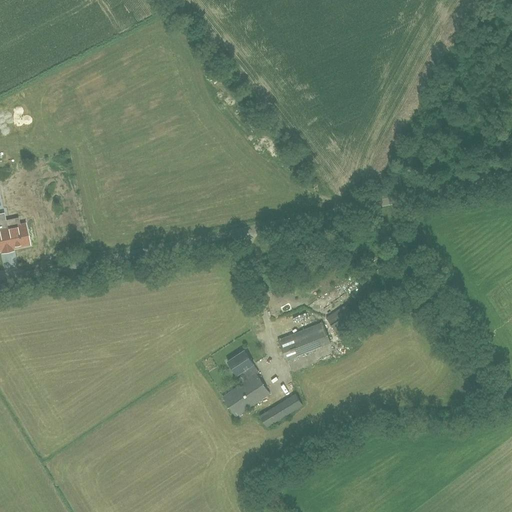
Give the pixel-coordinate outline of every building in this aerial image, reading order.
[(5,226),(0,226),(0,251),(9,250),(10,250),(9,248),(29,244),(25,223),(5,227),(5,226)] [(347,305),(327,318),(337,334),(357,321),(347,305)] [(323,322),(279,340),(287,361),(331,343),(323,322)] [(259,373),(254,364),(244,351),(228,362),(237,376),(244,372),(249,380),(223,397),(236,417),(270,395),(257,375),(259,373)] [(267,427),(275,423),(303,406),(296,394),(260,415),(267,427)]
